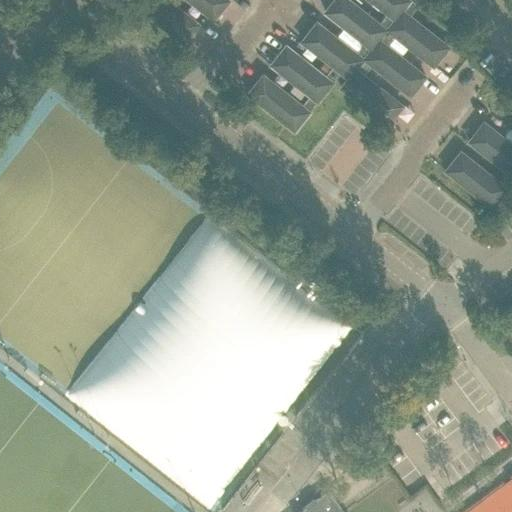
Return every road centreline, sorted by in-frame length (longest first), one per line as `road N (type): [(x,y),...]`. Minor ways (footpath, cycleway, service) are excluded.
road 1 (residential): [(360,228),(150,73),(69,1)]
road 2 (residential): [(360,228),(473,74)]
road 3 (residential): [(355,389),(417,318),(449,297)]
